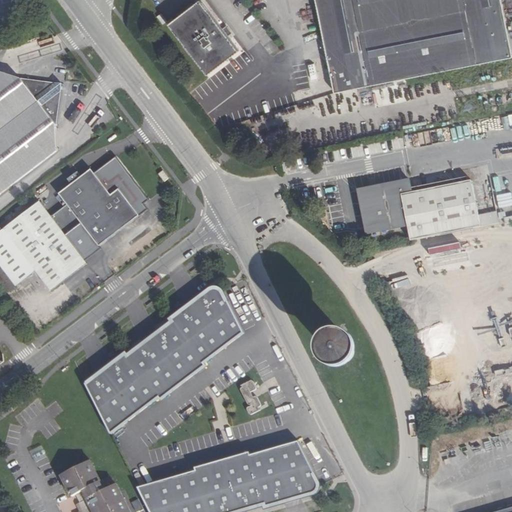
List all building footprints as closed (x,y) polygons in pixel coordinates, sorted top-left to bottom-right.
[(316,0),(335,93),(511,59),(511,57),(500,0),(316,0)] [(240,50),(202,1),(170,25),(208,74),(240,50)] [(0,194),(69,142),(57,125),(62,84),(21,79),(8,62),(0,68),(0,194)] [(59,194),(67,205),(82,224),(100,247),(140,216),(119,189),(111,195),(91,170),(81,178),(72,185),(59,194)] [(68,180),(72,185),(81,178),(77,173),(68,180)] [(359,193),(369,237),(411,228),(414,242),(481,228),(472,183),(413,195),(410,182),(359,193)] [(65,236),(51,217),(39,202),(0,231),(0,264),(16,286),(36,271),(51,291),(86,264),(65,236)] [(67,205),(66,206),(80,225),(82,224),(67,205)] [(66,206),(51,217),(65,236),(80,225),(66,206)] [(126,348),(89,381),(111,434),(159,398),(161,400),(206,366),(204,363),(244,333),(224,293),(223,291),(221,290),(220,289),(219,289),(217,289),(216,289),(214,291),(169,313),(170,316),(127,351),(126,348)] [(360,369),(359,375),(383,376),(384,347),(365,346),(364,369),(360,369)] [(256,389),(252,380),(241,386),(241,387),(239,389),(249,407),(246,408),(250,416),(261,411),(259,407),(261,406),(256,396),(253,397),(251,392),(256,389)] [(196,471),(138,488),(151,511),(247,511),(318,490),(319,489),(320,487),(320,485),(320,483),(299,442),(251,455),(250,452),(196,468),(196,471)] [(42,446),(31,450),(36,462),(48,458),(42,446)] [(130,511),(116,484),(111,487),(107,479),(101,481),(90,461),(61,476),(72,497),(76,495),(80,503),(79,504),(83,511),(130,511)]
